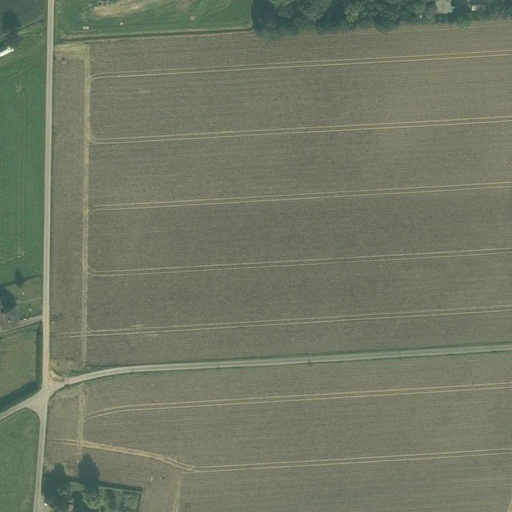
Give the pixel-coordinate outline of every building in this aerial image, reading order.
[(395,0),(390,3),(396,14),(405,9),(401,0),(400,0),(395,0)] [(434,0),(433,4),(433,13),(455,14),(456,5),(451,5),(442,5),(442,0),(434,0)] [(0,317),(3,326),(19,321),(14,305),(7,307),(3,295),(0,296),(0,317)] [(59,484),(51,482),(48,492),(56,494),(59,484)] [(76,511),(97,511),(99,504),(78,501),(76,511)]
